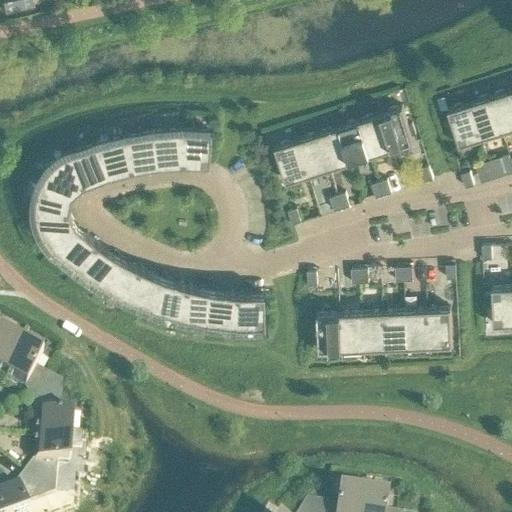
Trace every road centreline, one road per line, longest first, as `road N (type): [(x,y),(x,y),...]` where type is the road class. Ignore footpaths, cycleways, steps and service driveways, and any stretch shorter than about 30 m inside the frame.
road 1 (residential): [(223,267),(231,203),(215,183),(182,170),(85,192),(81,206),(125,243),(187,267)]
road 2 (residential): [(481,187),(344,217),(342,249)]
road 3 (residential): [(342,249),(374,253),(488,231)]
road 4 (residential): [(342,249),(223,267)]
